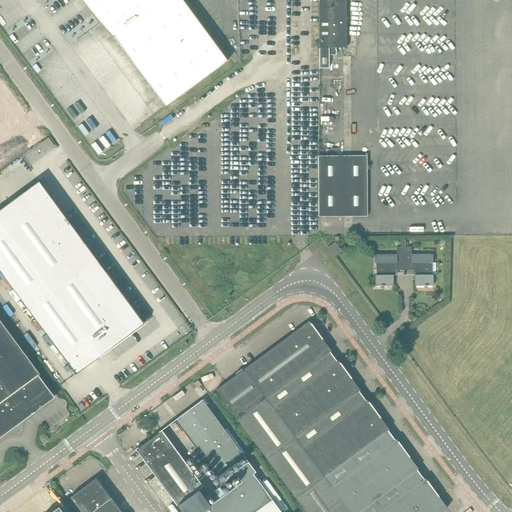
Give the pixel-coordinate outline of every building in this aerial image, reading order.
[(86,0),(165,107),(228,61),(182,0),(86,0)] [(335,48),(347,48),(346,0),(318,0),(319,48),(319,69),(329,68),(329,55),(336,55),(336,50),(335,48)] [(0,145),(22,129),(0,98),(0,145)] [(367,217),(367,156),(318,156),(318,217),(367,217)] [(38,181),(0,209),(0,273),(75,375),(144,324),(38,181)] [(328,247),(335,256),(341,251),(335,242),(328,247)] [(404,276),(404,247),(397,247),(397,254),(375,255),(375,263),(376,263),(376,275),(375,275),(375,286),(380,286),(380,287),(384,287),(384,286),(393,286),(393,271),(404,271),(404,276)] [(412,247),(404,247),(404,276),(404,271),(415,270),(415,286),(424,286),(427,286),(433,286),(433,275),(432,275),(432,263),(433,263),(433,254),(411,254),(412,247)] [(0,434),(16,423),(17,424),(23,419),(22,419),(52,397),(36,377),(39,374),(33,366),(0,321),(0,434)] [(215,390),(240,423),(333,356),(330,352),(331,351),(309,321),(215,390)] [(240,423),(269,463),(362,396),(359,391),(360,390),(338,361),(337,361),(333,356),(240,423)] [(269,463),(298,502),(391,435),(388,430),(389,429),(367,400),(366,401),(362,396),(269,463)] [(181,428),(216,474),(243,453),(218,421),(202,400),(175,420),(181,428)] [(161,430),(135,449),(181,511),(281,511),(272,500),(253,474),(256,472),(248,463),(235,473),(242,482),(210,506),(198,490),(203,487),(167,438),(161,430)] [(368,511),(420,475),(417,470),(418,469),(396,439),(395,440),(391,435),(298,502),(305,511),(368,511)] [(420,475),(368,511),(441,511),(447,508),(425,478),(424,479),(420,475)] [(70,498),(80,511),(123,511),(98,478),(70,498)]
